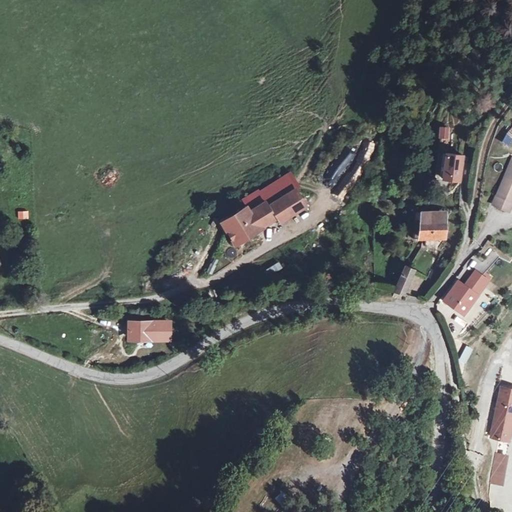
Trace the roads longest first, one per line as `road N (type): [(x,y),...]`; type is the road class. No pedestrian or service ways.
road 1 (tertiary): [(0,341),(84,372),(129,379),(174,364),(239,324),(296,306),(361,304),(422,314)]
road 2 (residential): [(422,314),(463,258),(485,138),(511,85)]
road 3 (track): [(422,314),(406,388),(352,469),(336,511)]
road 4 (tertiary): [(422,314),(438,361),(431,511)]
road 5 (track): [(433,332),(449,360),(482,511)]
